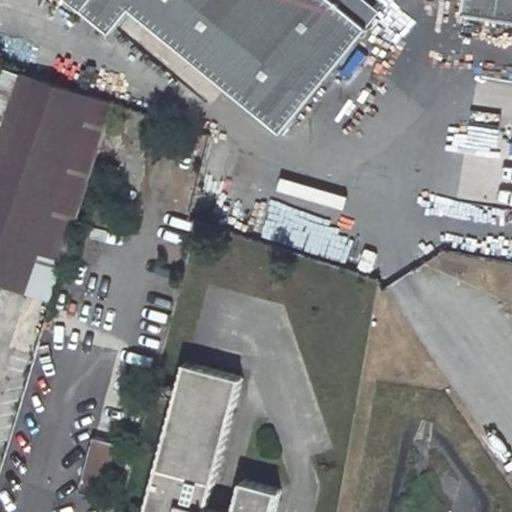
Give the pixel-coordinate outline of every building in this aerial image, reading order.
[(511,0),(67,0),(108,31),(128,7),(278,131),(365,27),(365,26),(333,0),(461,0),(459,14),(511,22),(511,0)] [(333,0),(365,26),(377,10),(364,0),(333,0)] [(0,130),(20,73),(0,65),(0,130)] [(0,131),(0,280),(53,299),(112,103),(21,71),(0,131)] [(245,477),(235,511),(229,511),(209,507),(245,377),(187,361),(146,511),(276,511),(283,487),(245,477)] [(99,453),(122,459),(130,427),(106,421),(98,453),(99,453)] [(99,453),(89,493),(111,499),(122,459),(99,453)]
